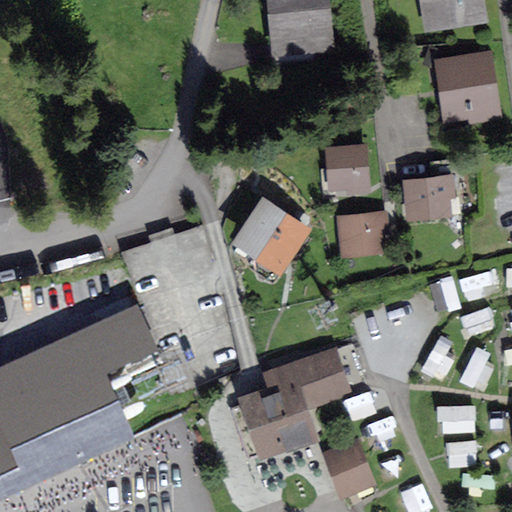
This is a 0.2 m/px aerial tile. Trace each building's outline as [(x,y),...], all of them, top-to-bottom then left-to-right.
[(272,0),(277,58),(333,54),(328,0),(272,0)] [(424,0),(428,32),(484,26),(480,0),(424,0)] [(437,69),(445,124),(494,116),(486,62),(437,69)] [(331,153),(333,193),(387,190),(385,150),(331,153)] [(453,178),(408,181),(410,221),(455,218),(453,178)] [(237,249),(281,276),(310,229),(266,202),(237,249)] [(342,221),(346,264),(387,261),(383,218),(342,221)] [(191,219),(105,252),(161,394),(231,363),(191,219)] [(430,280),(439,310),(463,303),(454,273),(430,280)] [(463,312),(469,331),(497,322),(491,303),(463,312)] [(359,317),(364,336),(391,329),(386,310),(359,317)] [(0,509),(6,507),(134,453),(115,408),(106,386),(149,368),(131,324),(0,378),(0,509)] [(447,353),(453,339),(438,333),(425,369),(445,377),(453,355),(447,353)] [(462,379),(483,386),(495,351),(475,344),(462,379)] [(337,346),(294,359),(310,408),(352,394),(337,346)] [(240,396),(260,455),(319,436),(310,408),(294,359),(263,370),(269,387),(240,396)] [(356,417),(378,412),(372,391),(350,397),(356,417)] [(475,402),(440,403),(441,432),(476,430),(475,402)] [(476,437),(449,438),(450,463),(477,462),(476,437)] [(327,456),(344,500),(374,488),(357,445),(327,456)]
